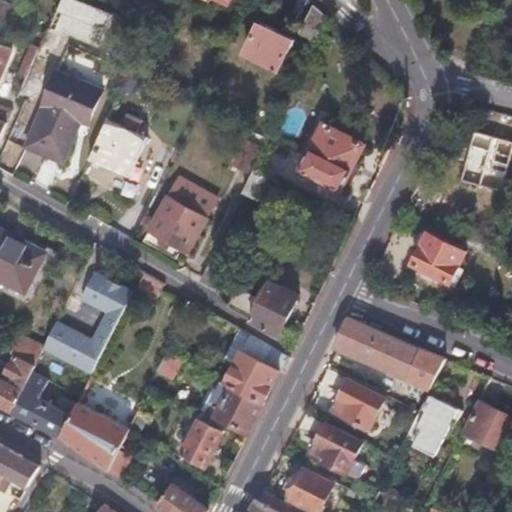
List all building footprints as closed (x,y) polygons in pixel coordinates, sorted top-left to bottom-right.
[(76,0),(62,0),(50,30),(66,37),(68,32),(100,45),(113,15),(76,0)] [(202,0),(225,11),(230,0),(202,0)] [(300,34),(316,42),(328,17),(314,5),(300,34)] [(245,55),(278,70),(293,39),(259,24),(245,55)] [(16,73),(26,78),(39,48),(30,43),(16,73)] [(0,45),(0,139),(7,123),(0,119),(0,79),(12,50),(0,45)] [(82,119),(90,121),(102,93),(58,74),(27,147),(63,162),(82,119)] [(151,139),(106,121),(87,167),(132,185),(151,139)] [(325,124),(302,169),(342,189),(365,144),(325,124)] [(511,140),(477,131),(464,179),(503,190),(511,157),(511,140)] [(253,172),(255,167),(263,149),(246,141),(235,163),(253,172)] [(253,172),(243,192),(260,200),(272,174),(255,167),(253,172)] [(180,178),(169,198),(206,218),(217,199),(180,178)] [(169,198),(151,229),(189,250),(206,218),(169,198)] [(0,276),(5,279),(26,290),(44,253),(24,243),(0,231),(0,276)] [(429,232),(414,263),(454,283),(469,252),(429,232)] [(26,290),(5,279),(0,287),(31,304),(58,252),(28,236),(24,243),(44,253),(26,290)] [(235,263),(214,254),(201,283),(219,293),(235,263)] [(133,293),(94,275),(82,299),(106,311),(94,335),(59,318),(44,348),(94,372),(133,293)] [(252,318),(282,335),(300,296),(269,283),(261,299),(252,318)] [(230,306),(252,318),(261,299),(238,289),(230,306)] [(191,308),(189,313),(203,319),(208,309),(195,301),(191,308)] [(443,367),(447,359),(348,316),(334,344),(433,388),(443,367)] [(244,351),(281,370),(288,355),(253,334),(244,351)] [(12,353),(15,354),(37,365),(44,348),(20,335),(12,353)] [(231,385),(265,402),(281,370),(244,351),(228,383),(231,385)] [(175,379),(184,360),(169,353),(160,372),(175,379)] [(3,378),(25,389),(34,371),(37,365),(15,354),(3,378)] [(433,394),(441,398),(453,372),(443,367),(433,388),(425,403),(428,404),(433,394)] [(63,436),(74,414),(42,397),(51,380),(34,371),(25,389),(15,410),(63,436)] [(0,403),(15,410),(25,389),(3,378),(0,376),(0,403)] [(350,380),(335,410),(373,428),(387,399),(350,380)] [(249,433),(265,402),(231,385),(215,416),(249,433)] [(421,412),(410,434),(418,438),(416,443),(436,453),(459,407),(441,398),(433,394),(428,404),(425,403),(421,412)] [(112,470),(122,449),(132,429),(133,428),(80,402),(74,414),(63,436),(112,470)] [(511,416),(482,402),(467,431),(498,447),(511,419),(511,416)] [(140,414),(134,425),(145,430),(150,419),(140,414)] [(227,431),(202,418),(183,455),(207,468),(227,431)] [(327,425),(311,455),(349,474),(364,444),(327,425)] [(41,466),(0,443),(0,481),(4,474),(29,486),(41,466)] [(136,456),(122,449),(112,470),(125,479),(136,456)] [(299,485),(293,498),(320,511),(335,483),(308,469),(299,485)] [(207,511),(211,505),(177,481),(161,504),(172,511),(207,511)] [(293,498),(299,485),(290,481),(284,493),(293,498)] [(249,511),(280,511),(256,499),(249,511)] [(449,511),(430,503),(425,511),(449,511)]
